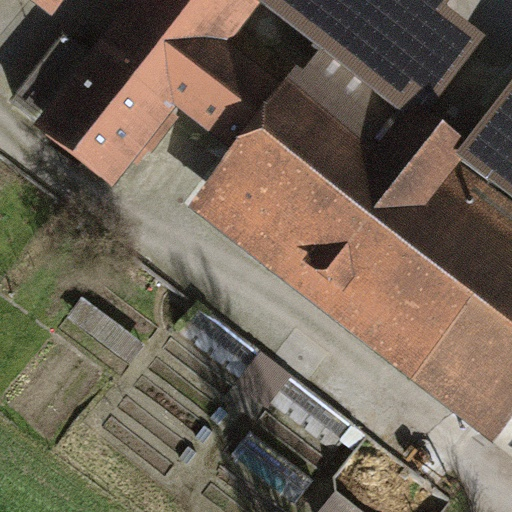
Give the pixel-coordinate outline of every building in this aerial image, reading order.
[(148,0),(149,1),(99,65),(84,55),(74,68),(56,54),(51,54),(15,100),(17,105),(110,176),(127,155),(137,162),(149,146),(151,148),(174,122),(153,106),(166,88),(251,154),(220,194),(349,294),(344,301),(355,309),(360,302),(500,411),(511,394),(511,242),(428,178),(450,149),(415,123),(462,57),(452,0),(148,0)] [(511,147),(481,123),(454,158),(485,182),(489,178),(511,196),(511,147)] [(335,452),(356,425),(198,304),(177,331),(335,452)] [(296,505),(315,481),(250,431),(231,455),(296,505)] [(325,511),(361,511),(340,494),(325,511)]
